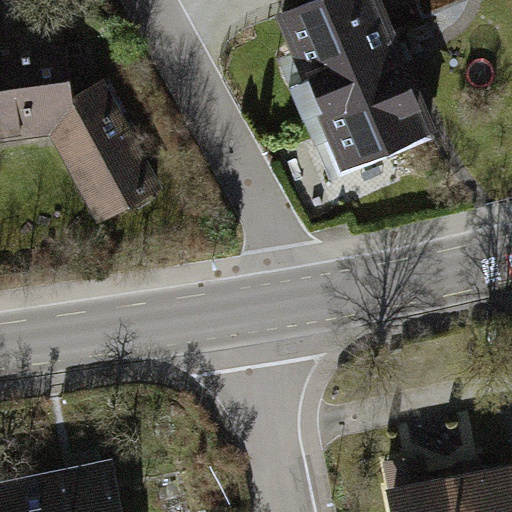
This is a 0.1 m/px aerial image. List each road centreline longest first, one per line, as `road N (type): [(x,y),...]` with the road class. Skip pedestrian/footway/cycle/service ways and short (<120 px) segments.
road 1 (residential): [(315,300),(143,0)]
road 2 (tertiary): [(0,346),(254,310)]
road 3 (residential): [(297,511),(254,310)]
road 4 (tertiary): [(315,300),(511,257)]
